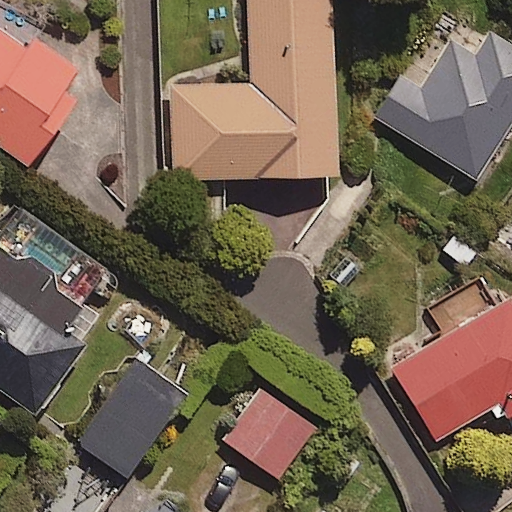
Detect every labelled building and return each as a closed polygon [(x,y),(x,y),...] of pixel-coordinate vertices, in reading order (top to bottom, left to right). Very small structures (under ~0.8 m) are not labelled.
[(318,0),(240,0),(244,79),(166,82),(169,172),(325,166),(318,0)] [(0,26),(0,144),(17,156),(63,90),(50,80),(64,59),(20,29),(15,36),(0,26)] [(511,101),(511,43),(482,26),(468,50),(444,36),(415,84),(395,72),(369,114),(468,174),(511,101)] [(0,387),(28,407),(92,315),(0,249),(0,387)] [(511,285),(384,363),(429,435),(483,402),(491,414),(511,400),(511,285)] [(173,399),(147,381),(97,450),(123,468),(173,399)] [(308,420),(255,384),(218,437),(271,473),(308,420)] [(179,511),(158,497),(147,511),(179,511)]
